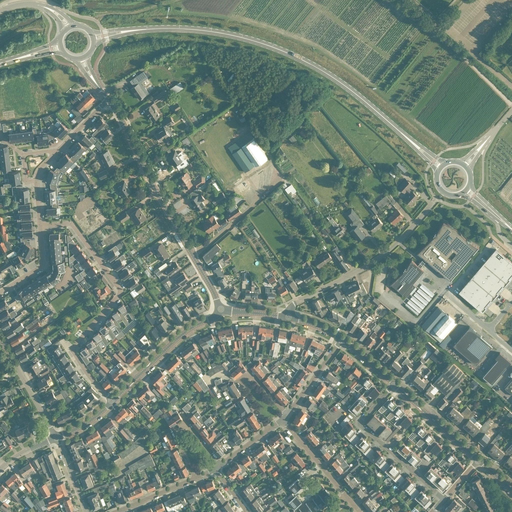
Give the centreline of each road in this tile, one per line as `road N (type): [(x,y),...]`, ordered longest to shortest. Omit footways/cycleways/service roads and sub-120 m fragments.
road 1 (primary): [(128,31),(219,32),(287,52),(344,85),(415,145)]
road 2 (residential): [(38,226),(67,224),(117,291),(70,351),(111,402)]
road 3 (tertiary): [(223,308),(109,98)]
road 4 (residential): [(288,317),(293,304),(368,267),(431,205)]
road 5 (track): [(390,0),(511,103)]
road 6 (residential): [(111,402),(171,343),(223,308)]
road 7 (residential): [(268,429),(237,382),(247,373),(287,415)]
